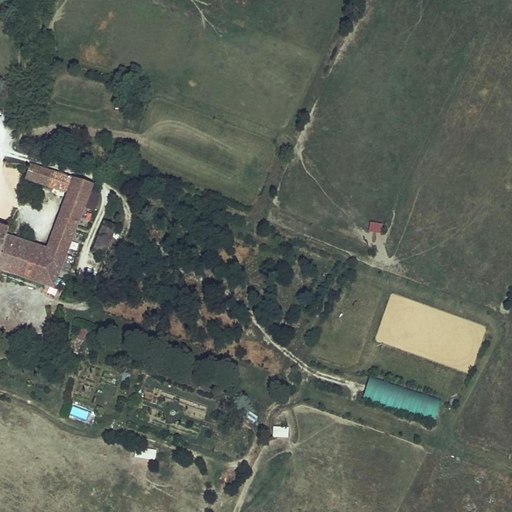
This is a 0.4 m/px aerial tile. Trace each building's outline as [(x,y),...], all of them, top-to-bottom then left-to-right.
[(52,173),(31,166),(25,179),(48,187),(52,173)] [(0,270),(53,289),(65,257),(70,242),(84,205),(95,209),(101,196),(90,192),(92,186),(52,173),(48,187),(68,194),(48,251),(6,237),(8,232),(0,228),(0,270)] [(369,221),(367,231),(380,233),(382,224),(369,221)] [(115,229),(103,224),(93,250),(105,255),(115,229)] [(74,244),(70,242),(65,257),(68,258),(74,244)] [(394,294),(378,339),(387,342),(391,330),(400,333),(405,318),(402,317),(408,299),(394,294)] [(371,375),(363,399),(433,423),(442,400),(371,375)] [(272,426),(272,437),(287,438),(288,427),(272,426)] [(136,447),(135,457),(154,459),(155,449),(136,447)]
